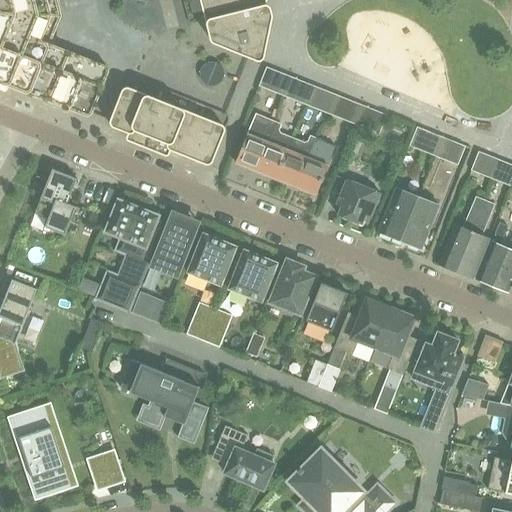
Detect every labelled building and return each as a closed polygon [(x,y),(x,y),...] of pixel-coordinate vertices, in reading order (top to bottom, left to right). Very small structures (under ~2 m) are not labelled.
[(91,113),(92,112),(108,73),(108,72),(108,70),(108,69),(107,67),(107,66),(106,66),(105,65),(50,43),(61,15),(57,0),(0,0),(0,81),(78,113),(80,113),(81,113),(81,112),(82,111),(89,114),(91,113)] [(199,0),(210,38),(210,39),(211,41),(212,41),(214,43),(248,57),(250,57),(251,57),(252,56),(253,56),(254,55),(255,54),(255,53),(256,52),(259,35),(259,34),(258,34),(258,33),(257,33),(258,26),(259,20),(260,20),(261,20),(262,19),(263,17),(266,0),(199,0)] [(199,72),(199,74),(200,76),(200,78),(201,80),(202,81),(204,83),(205,84),(207,85),(209,85),(211,86),(212,86),(214,86),(215,85),(217,84),(219,83),(221,82),(222,80),(223,79),(223,77),(224,75),(224,73),(224,71),(223,69),(222,67),(221,66),(220,64),(218,63),(217,62),(215,61),(213,61),(212,61),(210,61),(208,62),(206,62),(204,64),(203,65),(202,66),(201,68),(200,70),(199,72)] [(266,67),(259,86),(268,90),(276,71),(266,67)] [(290,77),(283,95),(292,99),(300,81),(290,77)] [(316,109),(324,90),(314,86),(307,105),(316,109)] [(129,133),(145,93),(129,87),(128,87),(126,87),(125,87),(124,87),(123,88),(122,89),(121,90),(110,119),(109,121),(109,122),(110,123),(110,125),(111,126),(113,127),(129,133)] [(145,93),(129,133),(149,141),(165,101),(145,93)] [(338,96),(331,114),(340,118),(348,100),(338,96)] [(165,101),(149,141),(169,149),(185,109),(165,101)] [(379,134),(386,115),(362,105),(355,124),(379,134)] [(169,149),(170,150),(189,158),(205,117),(185,109),(169,149)] [(247,134),(235,162),(250,168),(256,170),(275,122),(270,120),(255,113),(247,134)] [(212,162),(215,154),(224,131),(224,130),(224,128),(224,126),(223,126),(222,124),(205,117),(189,158),(205,164),(206,164),(208,164),(210,164),(211,163),(211,162),(212,162)] [(276,178),(292,138),(280,133),(278,129),(281,124),(275,122),(256,170),(276,178)] [(325,124),(318,135),(327,138),(332,127),(325,124)] [(409,146),(419,149),(426,131),(417,127),(409,146)] [(292,138),(276,178),(296,186),(315,138),(310,135),(308,141),(304,142),(292,138)] [(315,138),(296,186),(301,189),(316,194),(327,166),(336,146),(321,140),(315,138)] [(455,142),(448,161),(457,165),(465,146),(455,142)] [(478,151),(471,170),(480,174),(488,155),(478,151)] [(511,186),(511,184),(511,164),(509,164),(502,182),(511,186)] [(52,168),(34,212),(48,218),(44,226),(65,234),(76,206),(67,203),(77,178),(52,168)] [(341,206),(338,215),(362,225),(365,216),(370,218),(380,193),(346,179),(336,204),(341,206)] [(378,231),(400,240),(417,196),(396,188),(378,231)] [(438,205),(417,196),(400,240),(421,248),(427,233),(438,205)] [(439,264),(456,271),(485,200),(475,196),(462,228),(455,225),(439,264)] [(125,228),(121,237),(116,250),(127,254),(118,276),(107,272),(97,298),(128,310),(148,260),(144,258),(159,222),(156,221),(158,216),(158,217),(159,215),(157,214),(157,215),(119,200),(119,199),(118,199),(117,200),(118,200),(109,222),(125,228)] [(485,200),(456,271),(473,278),(489,239),(481,236),(494,204),(485,200)] [(171,216),(166,226),(152,262),(178,272),(197,226),(171,216)] [(475,279),(492,285),(507,249),(499,245),(507,226),(499,223),(475,279)] [(203,232),(187,272),(221,285),(236,246),(203,232)] [(244,249),(228,288),(261,301),(277,262),(244,249)] [(511,250),(507,249),(492,285),(508,292),(511,281),(511,250)] [(303,267),(287,260),(270,301),(300,313),(315,276),(302,271),(303,267)] [(15,342),(29,307),(37,288),(12,279),(0,308),(0,378),(25,371),(15,342)] [(321,282),(306,320),(332,331),(347,292),(321,282)] [(142,316),(158,322),(166,302),(150,296),(142,316)] [(357,340),(375,347),(390,307),(366,298),(357,321),(346,317),(334,347),(351,354),(357,340)] [(199,302),(186,334),(203,340),(216,308),(199,302)] [(414,317),(390,307),(375,347),(392,354),(387,368),(402,374),(414,344),(405,340),(414,317)] [(232,315),(216,308),(203,340),(219,347),(232,315)] [(103,323),(91,318),(79,347),(91,352),(103,323)] [(422,354),(415,370),(439,380),(436,388),(448,393),(433,431),(423,427),(421,426),(421,427),(433,432),(463,358),(452,354),(458,340),(437,332),(432,343),(428,342),(427,344),(420,341),(416,351),(422,354)] [(264,338),(253,333),(245,352),(257,357),(264,338)] [(160,430),(165,416),(166,412),(184,420),(177,437),(179,437),(181,433),(195,439),(200,424),(202,424),(208,408),(193,401),(196,393),(204,373),(166,358),(161,371),(135,361),(134,361),(131,360),(120,387),(135,393),(135,394),(151,400),(143,418),(160,425),(158,429),(160,430)] [(314,359),(305,381),(318,386),(327,364),(314,359)] [(327,364),(318,386),(331,391),(340,369),(327,364)] [(468,378),(461,395),(483,400),(488,385),(468,378)] [(374,408),(387,414),(396,390),(383,384),(374,408)] [(511,405),(511,406),(508,405),(505,418),(504,418),(502,432),(509,444),(511,444),(511,445),(511,446),(511,405)] [(32,477),(36,491),(68,480),(46,412),(14,423),(18,436),(31,478),(32,477)] [(225,425),(213,453),(230,460),(225,471),(224,472),(263,489),(264,487),(263,487),(273,464),(270,463),(274,455),(257,448),(254,455),(241,450),(248,435),(225,425)] [(361,511),(364,510),(365,511),(384,511),(394,503),(377,486),(367,496),(363,491),(321,449),(288,481),(306,499),(301,503),(309,511),(361,511)] [(100,464),(91,467),(98,488),(122,480),(113,452),(97,457),(100,464)] [(511,493),(511,458),(511,460),(494,457),(487,489),(511,493)] [(477,485),(469,484),(463,482),(461,491),(444,488),(444,487),(441,486),(441,489),(442,489),(475,496),(477,485)] [(482,497),(475,496),(442,489),(439,504),(479,511),(482,497)]
